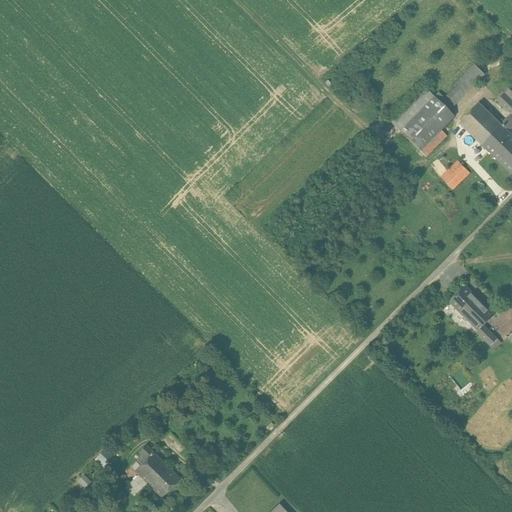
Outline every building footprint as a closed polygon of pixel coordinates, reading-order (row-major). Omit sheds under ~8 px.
[(474,65),(452,87),(463,97),(485,75),(474,65)] [(463,97),(452,87),(442,97),(438,101),(448,111),(463,97)] [(434,97),(426,89),(392,124),(426,157),(446,136),(440,131),(454,117),(448,111),(438,101),(434,97)] [(511,172),(511,135),(508,132),(511,127),(511,101),(511,92),(509,89),(497,101),(511,114),(501,125),(479,103),(460,123),(511,174),(511,172)] [(442,97),(438,93),(434,97),(438,101),(442,97)] [(458,161),(440,178),(452,190),(470,173),(458,161)] [(494,315),(464,287),(449,303),(479,331),(484,326),(494,315)] [(494,315),(484,326),(488,329),(497,319),(494,315)] [(488,329),(484,326),(479,331),(476,334),(494,350),(501,342),(488,329)] [(126,449),(118,442),(114,447),(121,454),(126,449)] [(180,480),(146,446),(139,453),(147,460),(135,471),(138,475),(147,484),(161,498),(180,480)] [(114,460),(104,451),(95,460),(106,469),(114,460)] [(84,489),(92,484),(87,475),(78,480),(84,489)] [(138,475),(126,488),(134,496),(147,484),(138,475)]
